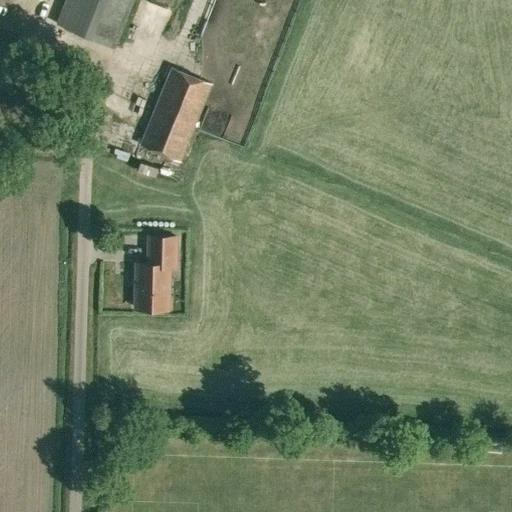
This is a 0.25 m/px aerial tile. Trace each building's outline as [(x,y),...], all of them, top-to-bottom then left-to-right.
[(131,0),(64,0),(56,22),(113,45),(131,0)] [(32,65),(0,42),(0,86),(12,95),(32,65)] [(211,83),(172,67),(140,144),(180,160),(211,83)] [(47,75),(38,68),(27,83),(37,90),(47,75)] [(177,236),(148,235),(148,263),(136,262),(135,307),(168,308),(170,264),(176,265),(177,236)]
